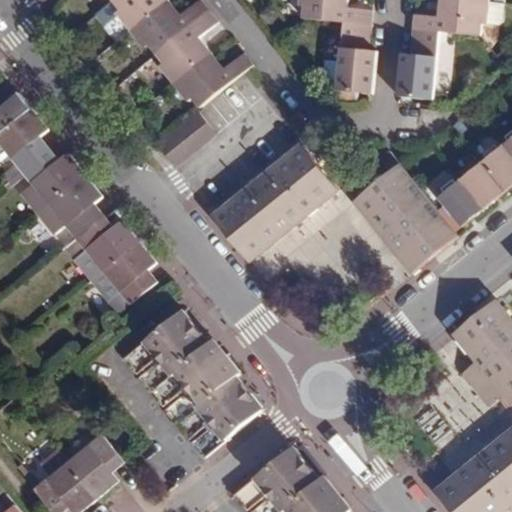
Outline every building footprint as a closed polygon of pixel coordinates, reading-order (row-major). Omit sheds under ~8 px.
[(114,0),(114,1),(121,10),(116,14),(130,32),(168,2),(166,0),(114,0)] [(156,54),(211,10),(202,0),(201,0),(180,18),(168,2),(130,32),(142,48),(148,44),(156,54)] [(306,16),(343,20),(373,23),(374,7),(347,5),(347,0),(299,0),(300,2),(306,3),(306,16)] [(490,21),(492,0),(488,0),(444,0),(443,13),(417,11),(415,27),(443,30),(483,34),(483,20),(490,21)] [(172,86),(210,55),(199,40),(221,23),(211,10),(156,54),(164,64),(159,69),(172,86)] [(373,23),(343,20),(337,90),(374,93),(379,50),(370,49),(369,51),(356,49),(357,39),(357,38),(371,39),(373,23)] [(437,98),(443,30),(415,27),(414,43),(427,44),(426,56),(414,54),(414,53),(403,53),(398,95),(437,98)] [(224,30),(206,42),(223,67),(241,55),(224,30)] [(369,51),(370,49),(371,39),(357,38),(357,39),(356,49),(369,51)] [(414,43),(414,53),(414,54),(426,56),(427,44),(414,43)] [(210,55),(172,86),(185,102),(191,97),(199,108),(254,64),(244,53),(222,70),(210,55)] [(0,138),(35,110),(23,94),(0,112),(0,138)] [(51,130),(35,110),(0,138),(0,146),(10,158),(16,166),(23,174),(52,151),(41,138),(51,130)] [(206,140),(215,133),(199,112),(189,120),(206,140)] [(186,157),(206,140),(189,120),(168,137),(186,157)] [(186,157),(168,137),(158,145),(175,166),(186,157)] [(0,146),(0,164),(2,165),(10,158),(0,146)] [(511,186),(511,154),(506,147),(500,152),(495,146),(484,155),(489,160),(484,165),(505,192),(511,186)] [(271,253),(329,207),(321,198),(336,186),(321,168),(326,164),(317,153),(312,157),(305,148),(216,220),(247,259),(264,245),(271,253)] [(39,217),(88,176),(72,155),(62,163),(52,151),(23,174),(12,184),(17,190),(28,180),(33,186),(21,195),(39,217)] [(382,162),(393,175),(402,167),(392,154),(382,162)] [(468,177),(463,181),(485,209),(505,192),(484,165),(478,170),(474,164),(463,172),(468,177)] [(3,177),(9,186),(12,184),(23,174),(16,166),(3,177)] [(385,181),(362,200),(355,205),(412,275),(459,237),(402,167),(393,175),(385,181)] [(362,200),(385,181),(381,175),(357,194),(362,200)] [(106,199),(88,176),(39,217),(56,238),(68,228),(74,235),(62,245),(67,251),(107,218),(97,206),(106,199)] [(485,209),(463,181),(456,187),(452,181),(439,190),(444,197),(439,201),(461,229),(485,209)] [(343,195),(336,186),(321,198),(329,207),(343,195)] [(88,253),(104,273),(141,242),(126,223),(117,230),(107,218),(67,251),(76,262),(88,253)] [(141,242),(104,273),(131,306),(160,283),(151,271),(160,265),(141,242)] [(254,267),(271,253),(264,245),(247,259),(254,267)] [(511,321),(497,302),(459,332),(454,336),(477,364),(463,375),(491,408),(504,397),(511,406),(511,321)] [(185,312),(127,357),(139,372),(161,355),(164,359),(142,376),(166,405),(187,389),(191,394),(170,410),(192,438),(214,421),(216,425),(195,442),(206,456),(264,410),(255,399),(239,379),(243,375),(217,343),(212,347),(185,312)] [(511,430),(454,479),(460,486),(443,501),(451,511),(507,511),(511,508),(511,430)] [(68,458),(100,498),(120,482),(111,471),(106,465),(119,454),(99,431),(68,458)] [(321,480),(297,448),(294,448),(236,494),(248,508),(271,491),(274,495),(252,511),(348,511),(352,509),(325,476),(321,480)] [(123,460),(119,454),(106,465),(111,471),(123,460)] [(71,511),(82,511),(100,498),(68,458),(39,482),(32,488),(50,510),(62,500),(67,507),(71,511)] [(23,477),(32,468),(29,465),(19,472),(23,477)] [(23,477),(32,488),(39,482),(37,479),(39,477),(32,468),(23,477)] [(460,486),(454,479),(453,480),(436,493),(443,501),(460,486)] [(0,503),(5,510),(12,504),(3,493),(0,495),(0,503)] [(51,511),(61,511),(67,507),(62,500),(50,510),(51,511)]
